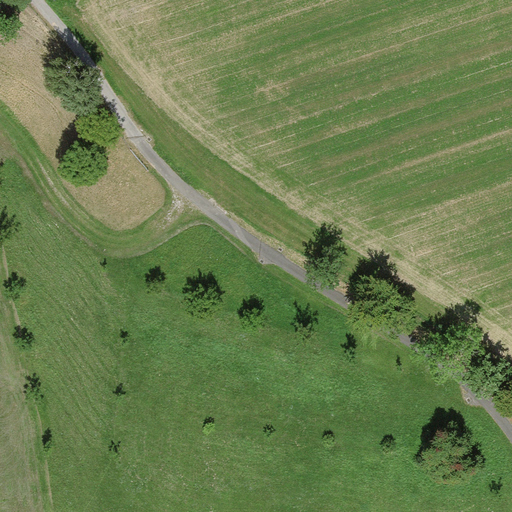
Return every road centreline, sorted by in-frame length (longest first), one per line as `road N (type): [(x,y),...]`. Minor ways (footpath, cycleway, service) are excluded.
road 1 (unclassified): [(37,0),(168,173),(284,263),(423,348),(511,434)]
road 2 (track): [(191,194),(139,241),(109,242),(63,206),(0,114)]
